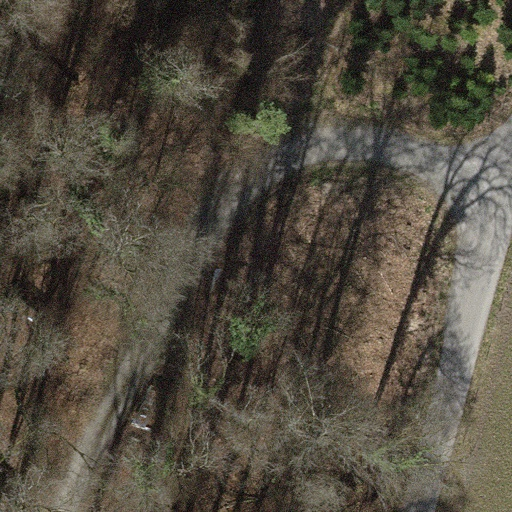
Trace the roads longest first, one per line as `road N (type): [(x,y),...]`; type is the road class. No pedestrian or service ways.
road 1 (track): [(471,171),(439,149),(328,127),(229,176),(151,382),(75,511)]
road 2 (residential): [(511,124),(471,171),(388,511)]
